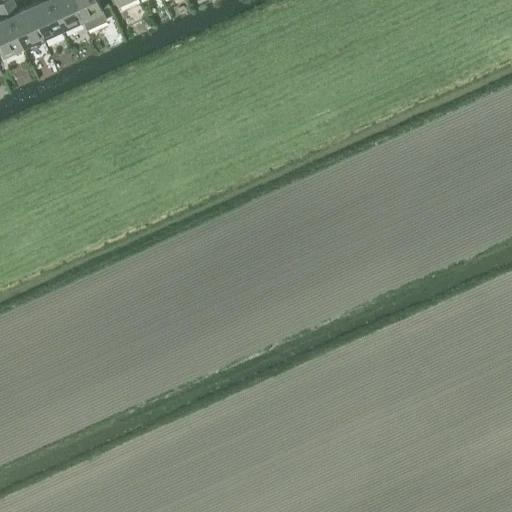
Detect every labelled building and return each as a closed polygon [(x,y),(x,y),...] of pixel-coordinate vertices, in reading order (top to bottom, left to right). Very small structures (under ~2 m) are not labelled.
[(41,36),(27,5),(17,9),(13,0),(3,0),(1,1),(21,45),(41,36)] [(41,36),(61,27),(48,0),(36,0),(27,5),(41,36)] [(80,18),(72,0),(48,0),(61,27),(80,18)] [(105,20),(100,9),(101,8),(97,0),(72,0),(80,18),(81,18),(86,29),(105,20)] [(0,50),(1,53),(21,45),(1,1),(0,1),(0,50)]
